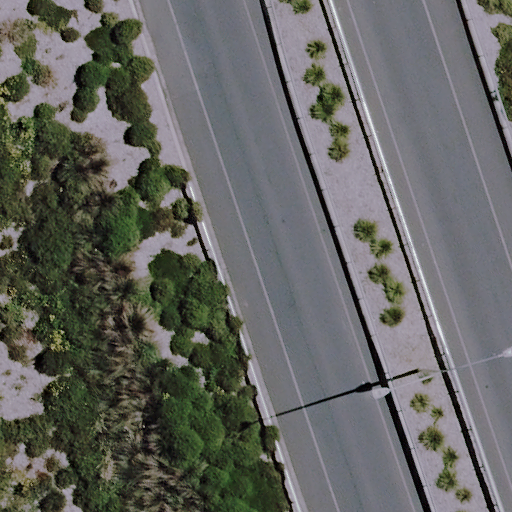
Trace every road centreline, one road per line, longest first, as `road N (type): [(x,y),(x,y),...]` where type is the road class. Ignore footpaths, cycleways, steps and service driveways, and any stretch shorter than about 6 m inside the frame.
road 1 (secondary): [(383,511),(206,0)]
road 2 (secondary): [(406,0),(511,330)]
